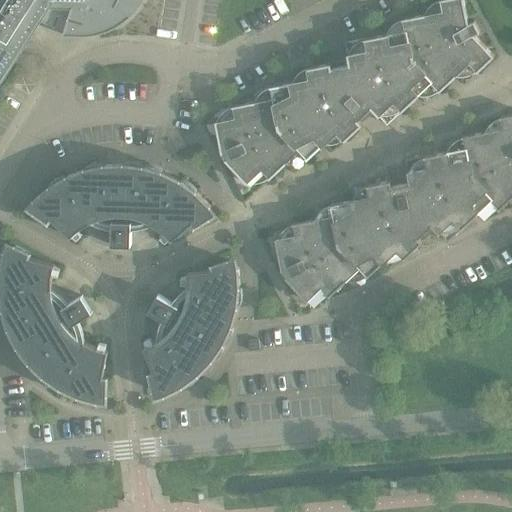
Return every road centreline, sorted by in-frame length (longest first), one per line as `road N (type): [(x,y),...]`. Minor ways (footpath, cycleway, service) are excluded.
road 1 (residential): [(0,458),(363,426)]
road 2 (residential): [(363,426),(358,314),(511,241)]
road 3 (residential): [(173,61),(165,116),(102,112),(28,129)]
road 4 (residential): [(173,61),(225,63),(347,0)]
road 5 (residential): [(28,129),(58,81),(85,62),(126,54),(173,61)]
road 6 (residential): [(363,426),(511,413)]
